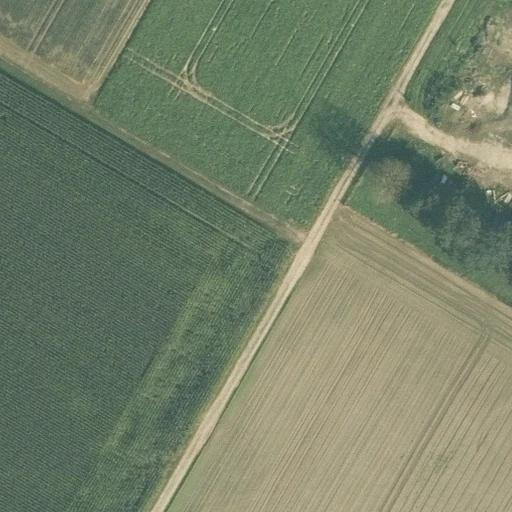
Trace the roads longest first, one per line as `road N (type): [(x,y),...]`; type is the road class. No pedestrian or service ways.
road 1 (track): [(450,0),(157,511)]
road 2 (track): [(308,247),(0,64)]
